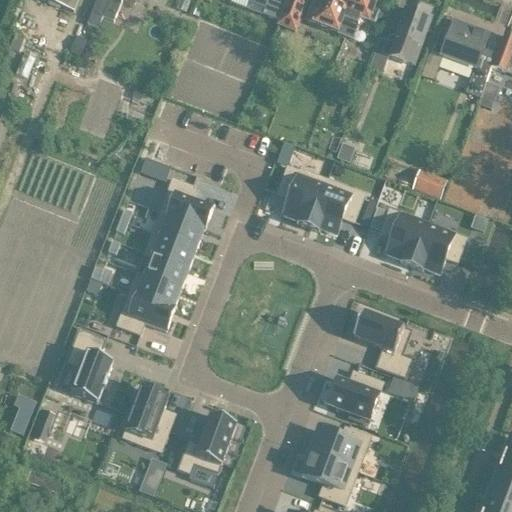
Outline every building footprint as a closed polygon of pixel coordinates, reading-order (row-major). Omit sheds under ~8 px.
[(46,0),(74,11),(78,0),(46,0)] [(97,0),(88,24),(99,29),(103,17),(114,22),(122,1),(118,0),(97,0)] [(249,0),(249,2),(266,8),(263,15),(278,20),(285,0),(249,0)] [(308,0),(289,0),(281,21),(297,27),(308,0)] [(315,0),(307,20),(356,40),(365,18),(375,22),(380,10),(374,7),(376,0),(315,0)] [(431,17),(428,16),(427,12),(420,9),(416,12),(406,8),(395,40),(390,39),(384,55),(414,66),(431,17)] [(454,23),(443,57),(474,68),(466,91),(481,96),(487,78),(492,65),(492,64),(481,61),(490,36),(454,23)] [(511,33),(506,31),(492,66),(498,68),(506,71),(507,66),(511,68),(511,33)] [(15,36),(10,50),(20,53),(25,40),(15,36)] [(19,65),(30,68),(37,46),(26,42),(19,65)] [(427,63),(422,77),(434,81),(439,68),(427,63)] [(144,92),(136,88),(132,98),(134,98),(132,102),(139,105),(144,92)] [(359,150),(344,144),(338,159),(353,165),(359,150)] [(447,182),(420,171),(413,189),(441,200),(447,182)] [(287,172),(278,196),(290,201),(283,217),(299,223),(298,225),(309,229),(325,186),(299,176),(298,177),(287,172)] [(173,181),(160,214),(205,231),(213,210),(192,202),(196,190),(173,181)] [(486,200),(497,204),(503,190),(492,185),(486,200)] [(325,186),(309,229),(320,233),(321,231),(337,237),(343,221),(355,225),(364,202),(352,197),(352,196),(325,186)] [(390,211),(381,235),(393,239),(387,256),(402,261),(402,264),(412,268),(429,225),(402,215),(402,216),(390,211)] [(124,213),(120,224),(128,227),(132,216),(124,213)] [(160,214),(153,234),(197,251),(204,232),(205,232),(205,231),(160,214)] [(120,224),(116,235),(124,238),(128,227),(120,224)] [(429,225),(412,268),(423,272),(424,270),(440,276),(446,260),(458,264),(467,241),(455,236),(455,235),(429,225)] [(153,234),(145,255),(189,271),(197,251),(153,234)] [(113,244),(109,256),(116,258),(120,247),(113,244)] [(145,255),(138,275),(182,291),(189,271),(145,255)] [(95,271),(91,282),(98,285),(102,274),(95,271)] [(138,275),(130,295),(175,312),(175,311),(174,310),(182,291),(138,275)] [(130,295),(118,328),(141,337),(145,325),(167,333),(175,312),(130,295)] [(363,314),(354,341),(382,351),(375,370),(406,381),(414,361),(403,357),(413,332),(363,314)] [(80,330),(66,367),(81,372),(72,396),(98,406),(104,390),(105,391),(109,380),(108,379),(113,364),(101,359),(108,341),(80,330)] [(338,381),(328,407),(351,416),(350,420),(365,425),(366,422),(370,423),(380,397),(379,397),(383,385),(354,373),(349,385),(338,381)] [(142,390),(124,440),(162,454),(176,416),(164,412),(168,400),(142,390)] [(21,409),(12,431),(24,436),(38,402),(20,395),(15,406),(21,409)] [(42,413),(38,422),(50,426),(53,417),(42,413)] [(188,441),(177,472),(191,477),(195,467),(219,476),(219,475),(223,464),(237,427),(211,417),(200,445),(188,441)] [(319,433),(310,455),(358,473),(371,439),(346,429),(341,441),(319,433)] [(511,439),(511,440),(503,462),(511,465),(511,439)] [(310,455),(302,477),(324,486),(320,498),(345,507),(358,473),(310,455)] [(62,486),(67,474),(32,459),(27,471),(62,486)] [(151,459),(147,470),(162,475),(166,464),(151,459)] [(511,465),(503,462),(495,482),(511,488),(511,465)] [(234,468),(223,464),(219,475),(230,479),(234,468)] [(511,488),(495,482),(488,502),(511,511),(511,488)] [(511,511),(488,502),(483,511),(511,511)]
